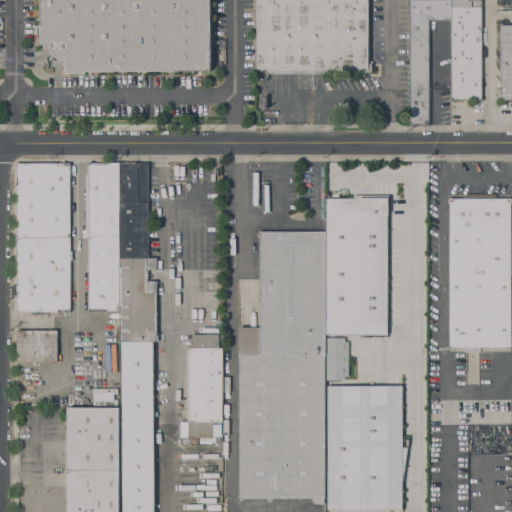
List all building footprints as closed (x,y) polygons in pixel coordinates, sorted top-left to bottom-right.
[(85,72),(66,73),(66,60),(59,60),(51,51),(51,45),(38,45),(38,25),(39,25),(39,0),(210,0),(210,71),(85,71),(85,72)] [(368,0),(368,63),(371,63),(371,72),(324,72),(324,74),(266,74),(266,68),(256,68),(256,0),(368,0)] [(410,0),(481,0),(481,99),(451,99),(451,20),(451,1),(410,1),(410,0)] [(451,1),(451,20),(429,20),(429,124),(410,124),(410,1),(451,1)] [(511,25),(511,99),(500,99),(500,93),(498,93),(498,88),(500,88),(500,25),(511,25)] [(17,163),(70,163),(70,251),(72,251),(72,258),(70,258),(70,309),(57,309),(57,311),(16,312),(17,163)] [(119,310),(88,311),(88,236),(86,236),(86,174),(88,174),(88,163),(119,163),(119,310)] [(119,163),(121,163),(135,163),(148,163),(148,213),(150,213),(151,224),(148,224),(149,258),(156,258),(156,269),(148,269),(148,279),(147,279),(147,281),(156,281),(156,335),(158,335),(158,341),(153,341),(153,342),(121,342),(119,342),(119,310),(119,163)] [(448,198),(464,198),(464,194),(495,194),(495,198),(510,198),(511,347),(480,347),(480,351),(464,351),(464,347),(459,347),(459,354),(451,354),(451,347),(449,347),(448,198)] [(325,231),(325,199),(348,198),(348,196),(377,195),(377,198),(387,198),(387,334),(356,334),(356,338),(349,338),(349,334),(325,334),(325,231)] [(325,355),(324,355),(325,498),(324,498),(324,504),(314,504),(314,498),(239,498),(238,431),(240,431),(239,353),(238,353),(238,327),(260,327),(259,231),(325,231),(325,334),(325,355)] [(17,330),(57,330),(57,362),(17,362),(17,330)] [(192,334),(218,334),(218,342),(192,342),(192,334)] [(327,338),(344,338),(344,379),(327,379),(327,338)] [(153,342),(153,511),(121,511),(121,342),(153,342)] [(218,342),(218,348),(222,348),(222,390),(222,422),(212,422),(212,438),(188,438),(188,348),(192,348),(192,342),(218,342)] [(328,509),(327,386),(402,385),(402,509),(328,509)] [(67,425),(67,408),(118,407),(118,425),(67,425)] [(67,491),(67,425),(118,425),(118,491),(67,491)] [(118,511),(67,511),(67,491),(118,491),(118,511)]
